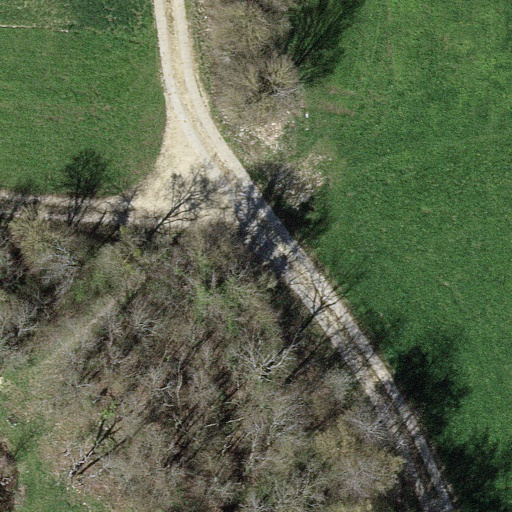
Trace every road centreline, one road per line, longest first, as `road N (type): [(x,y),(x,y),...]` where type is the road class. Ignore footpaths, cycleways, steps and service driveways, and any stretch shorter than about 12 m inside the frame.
road 1 (track): [(168,0),(178,69),(205,154),(370,372),(442,511)]
road 2 (track): [(229,194),(189,210),(135,216),(0,199)]
